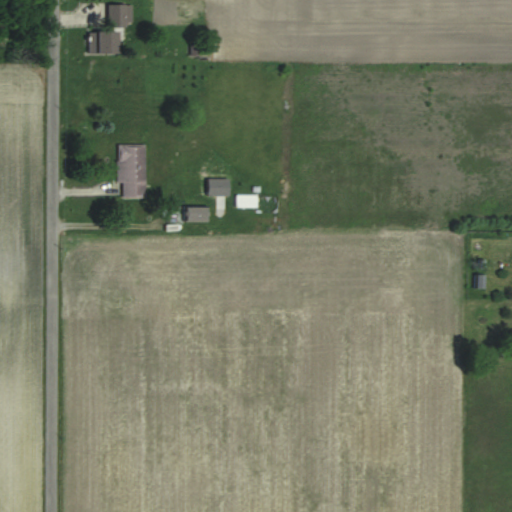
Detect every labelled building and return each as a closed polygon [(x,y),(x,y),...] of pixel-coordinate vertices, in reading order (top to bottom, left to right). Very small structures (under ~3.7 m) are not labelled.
[(130,5),(108,5),(108,27),(130,27),(130,5)] [(87,54),(117,54),(117,32),(87,32),(87,54)] [(144,145),(116,145),(116,198),(144,198),(144,145)] [(234,206),(254,206),(254,195),(234,195),(234,206)] [(182,222),(207,222),(207,208),(182,208),(182,222)] [(483,289),(483,276),(473,276),(473,289),(483,289)]
